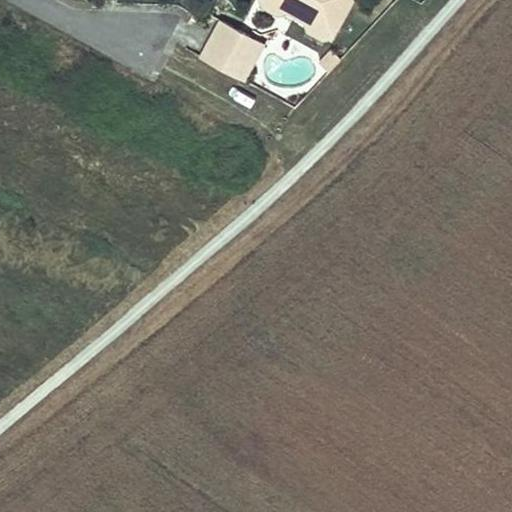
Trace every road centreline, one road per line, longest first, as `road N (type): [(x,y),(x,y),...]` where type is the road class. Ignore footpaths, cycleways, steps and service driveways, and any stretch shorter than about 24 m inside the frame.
road 1 (track): [(0,425),(313,159),(456,0)]
road 2 (track): [(313,159),(133,40)]
